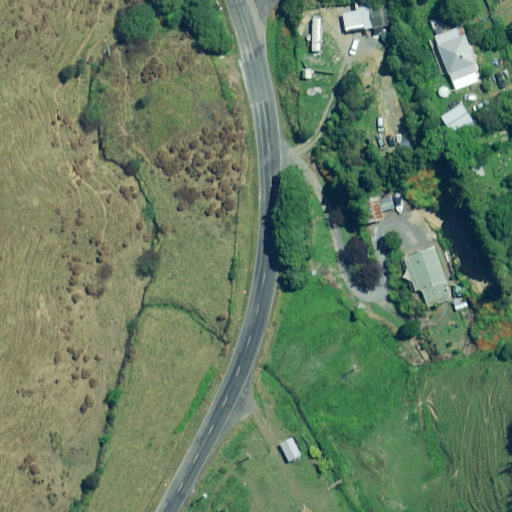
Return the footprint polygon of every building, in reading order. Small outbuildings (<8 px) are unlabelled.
[(389,26),(386,5),(370,7),(373,29),(389,26)] [(477,67),(462,27),(436,37),(451,76),(456,90),(482,81),(477,67)] [(393,42),(391,30),(382,32),(384,43),(393,42)] [(393,103),(385,102),(379,134),(387,136),(393,103)] [(475,122),(465,104),(441,117),(451,135),(475,122)] [(487,176),(483,165),(467,170),(471,181),(487,176)] [(375,185),(356,192),(367,224),(384,219),(382,214),(397,209),(393,197),(380,201),(375,185)] [(422,289),(428,307),(453,299),(447,280),(436,248),(410,257),(406,258),(409,268),(403,277),(414,284),(416,291),(422,289)] [(303,456),(294,438),(281,444),(290,462),(303,456)]
